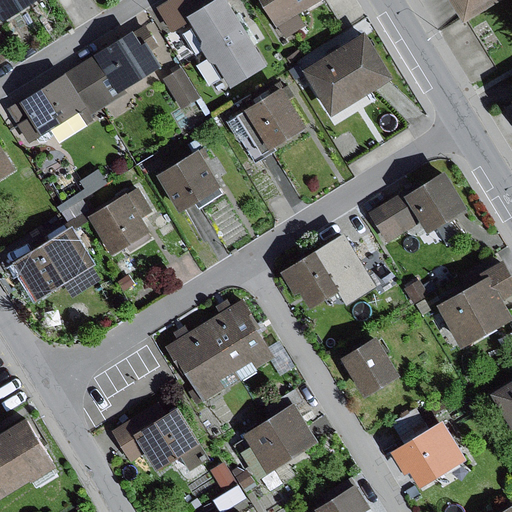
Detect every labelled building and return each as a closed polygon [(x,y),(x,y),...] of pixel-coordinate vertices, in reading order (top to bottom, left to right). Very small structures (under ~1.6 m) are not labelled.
[(0,0),(0,17),(26,0),(0,0)] [(184,14),(206,0),(164,0),(155,6),(170,31),(188,20),(184,14)] [(201,52),(240,27),(223,0),(206,0),(184,14),(188,20),(199,38),(197,44),(201,52)] [(259,0),(273,22),(296,9),(310,0),(259,0)] [(447,0),(458,17),(486,0),(447,0)] [(296,9),(273,22),(282,38),(305,25),(296,9)] [(141,21),(90,54),(115,92),(158,64),(148,50),(157,45),(141,21)] [(240,27),(201,52),(206,60),(211,61),(225,84),(262,62),(240,27)] [(360,30),(299,67),(328,113),(388,76),(360,30)] [(0,60),(13,52),(0,32),(0,60)] [(298,49),(287,58),(290,63),(301,54),(298,49)] [(115,92),(90,54),(62,72),(82,104),(89,115),(118,96),(115,92)] [(180,67),(161,79),(179,107),(198,96),(180,67)] [(60,71),(17,99),(18,100),(6,108),(27,140),(82,104),(62,72),(60,71)] [(278,86),(235,114),(260,153),(303,126),(278,86)] [(0,174),(13,165),(0,145),(0,174)] [(195,151),(157,174),(177,207),(192,198),(195,203),(218,189),(195,151)] [(82,187),(55,205),(59,212),(106,183),(97,169),(78,181),(82,187)] [(440,170),(400,194),(417,222),(423,231),(463,206),(440,170)] [(136,185),(84,214),(107,254),(146,232),(138,216),(149,210),(136,185)] [(368,214),(385,242),(417,222),(400,194),(368,214)] [(70,223),(84,214),(78,203),(63,212),(70,223)] [(66,224),(10,260),(34,297),(59,281),(87,263),(90,261),(66,224)] [(339,231),(309,251),(333,288),(341,301),(371,283),(339,231)] [(309,251),(277,270),(290,291),(295,287),(306,305),(333,288),(309,251)] [(476,278),(433,302),(457,345),(510,315),(500,297),(511,289),(511,279),(500,257),(473,272),(476,278)] [(87,263),(59,281),(78,294),(98,280),(87,263)] [(417,279),(404,287),(412,302),(426,293),(417,279)] [(216,312),(204,319),(239,374),(271,354),(266,347),(250,322),(254,320),(241,298),(230,305),(226,298),(213,306),(216,312)] [(175,338),(164,345),(198,400),(239,374),(204,319),(187,330),(184,324),(171,331),(175,338)] [(372,334),(338,355),(362,394),(396,373),(372,334)] [(278,340),(266,347),(271,354),(282,373),(294,366),(278,340)] [(511,376),(488,391),(511,430),(511,376)] [(266,406),(273,416),(293,403),(301,398),(294,388),(266,406)] [(110,429),(120,444),(134,436),(131,431),(164,411),(157,400),(110,429)] [(273,416),(242,435),(249,446),(265,471),(315,439),(293,403),(273,416)] [(131,431),(134,436),(120,444),(119,445),(129,461),(142,453),(151,468),(177,452),(188,470),(208,458),(175,404),(164,411),(131,431)] [(389,421),(395,432),(421,417),(414,406),(389,421)] [(26,415),(0,430),(0,494),(28,478),(33,487),(55,474),(49,466),(54,463),(26,415)] [(395,432),(401,441),(426,426),(421,417),(395,432)] [(426,426),(389,450),(403,473),(408,470),(417,484),(463,456),(439,418),(426,426)] [(265,471),(249,446),(239,451),(255,477),(265,471)] [(222,462),(209,470),(221,490),(234,482),(222,462)] [(246,469),(234,477),(242,488),(254,481),(246,469)] [(353,481),(311,506),(314,511),(363,511),(361,509),(368,505),(353,481)] [(235,483),(211,498),(219,511),(243,496),(235,483)] [(414,485),(405,491),(410,499),(419,494),(414,485)] [(511,511),(511,503),(497,511),(511,511)]
